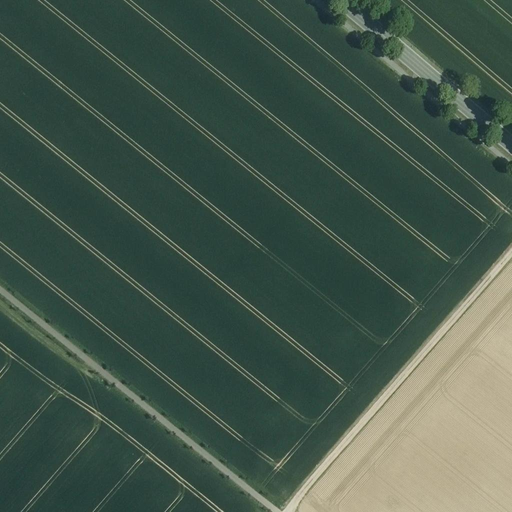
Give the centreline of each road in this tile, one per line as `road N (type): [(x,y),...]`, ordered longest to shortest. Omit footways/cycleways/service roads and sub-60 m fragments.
road 1 (track): [(511,256),(285,511)]
road 2 (primary): [(340,0),(511,143)]
